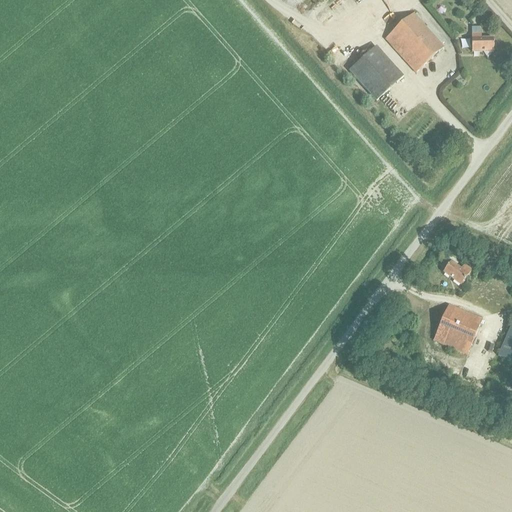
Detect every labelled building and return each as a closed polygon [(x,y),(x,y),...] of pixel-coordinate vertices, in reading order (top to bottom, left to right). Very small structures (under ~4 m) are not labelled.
[(385,40),(416,74),(444,49),(413,15),(385,40)] [(472,29),(472,53),(494,53),(494,39),(481,40),(481,29),(472,29)] [(349,73),(376,103),(403,78),(376,48),(349,73)] [(443,274),(460,287),(472,272),(464,266),(461,270),(447,260),(441,267),(445,271),(443,274)] [(433,341),(467,356),(482,321),(448,307),(433,341)] [(511,325),(498,357),(511,363),(511,325)]
